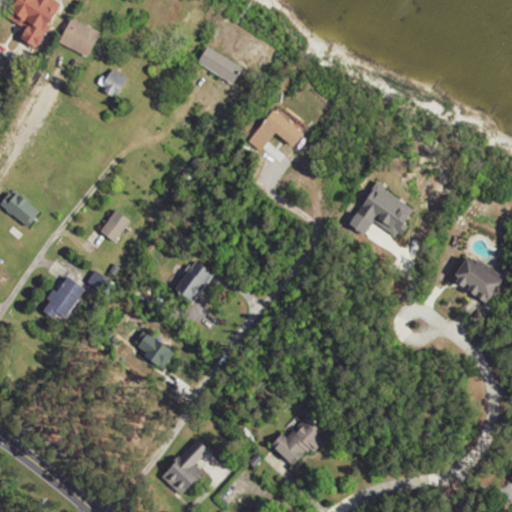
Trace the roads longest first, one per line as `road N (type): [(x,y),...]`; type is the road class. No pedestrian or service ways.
road 1 (residential): [(313,243),(108,511)]
road 2 (residential): [(413,326),(441,328),(483,369),(491,400),(483,439),(443,478),(375,491),(335,511)]
road 3 (residential): [(116,154),(0,312)]
road 4 (primary): [(0,437),(94,511)]
